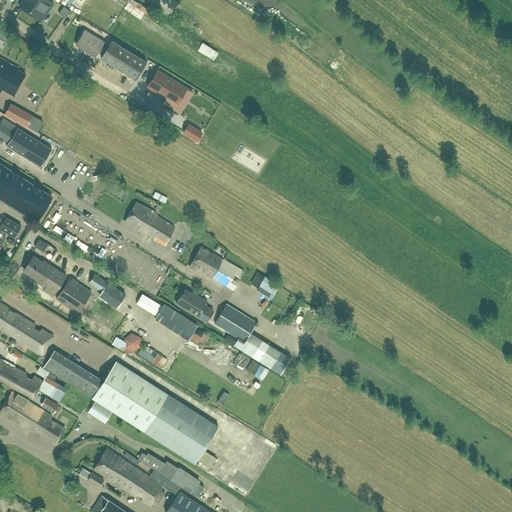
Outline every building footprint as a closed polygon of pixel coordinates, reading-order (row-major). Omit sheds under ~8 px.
[(53,3),(48,0),(23,0),(19,6),(24,10),(24,12),(32,17),(34,16),(41,21),(53,3)] [(59,13),(65,18),(70,11),(64,6),(59,13)] [(0,29),(0,39),(6,42),(9,35),(0,29)] [(100,59),(135,80),(146,62),(111,40),(108,46),(103,43),(104,42),(85,30),(75,45),(85,51),(86,49),(95,55),(97,52),(102,55),(100,59)] [(207,56),(214,60),(218,52),(217,52),(211,48),(211,47),(202,43),(197,51),(207,56)] [(0,92),(2,89),(13,96),(25,74),(17,69),(18,68),(0,58),(0,92)] [(157,70),(147,86),(167,98),(164,103),(173,109),(180,97),(186,101),(192,92),(157,70)] [(5,114),(27,126),(33,116),(11,103),(5,114)] [(0,122),(0,142),(1,144),(4,139),(8,142),(6,146),(40,167),(41,166),(39,165),(50,148),(51,149),(52,148),(2,119),(0,122)] [(202,136),(189,127),(184,135),(198,143),(202,136)] [(0,198),(36,221),(52,197),(42,191),(42,190),(34,185),(34,186),(20,177),(21,177),(13,171),(12,172),(0,164),(0,198)] [(151,198),(163,204),(166,199),(153,192),(151,198)] [(164,246),(174,227),(156,216),(157,214),(137,203),(125,222),(137,230),(138,229),(144,233),(154,238),(154,240),(164,246)] [(14,238),(21,226),(5,217),(0,225),(0,245),(5,238),(1,235),(4,232),(14,238)] [(33,253),(49,258),(53,247),(36,241),(33,253)] [(224,260),(201,247),(189,267),(198,272),(201,269),(206,272),(206,274),(232,290),(243,272),(225,261),(226,259),(224,258),(224,260)] [(56,294),(67,277),(43,260),(42,262),(33,256),(23,270),(29,274),(28,276),(48,290),(48,289),(56,294)] [(179,272),(182,265),(174,262),(172,269),(179,272)] [(255,280),(249,277),(243,290),(269,302),(277,285),(257,276),(255,280)] [(90,292),(67,277),(56,294),(64,299),(62,302),(77,312),(90,292)] [(17,297),(21,290),(11,284),(7,290),(17,297)] [(193,294),(185,289),(176,303),(184,308),(206,322),(213,311),(205,306),(205,305),(207,302),(193,293),(193,294)] [(162,307),(141,294),(135,304),(156,316),(154,319),(189,340),(186,345),(194,350),(196,347),(199,341),(207,345),(212,337),(204,332),(195,327),(197,325),(164,304),(162,307)] [(91,306),(95,299),(90,296),(86,303),(91,306)] [(40,332),(33,328),(34,325),(0,303),(0,328),(41,355),(53,336),(42,330),(40,332)] [(226,304),(214,324),(243,342),(255,323),(226,304)] [(78,322),(88,330),(92,324),(82,316),(78,322)] [(108,317),(105,324),(114,327),(117,320),(108,317)] [(133,320),(126,328),(134,334),(140,325),(133,320)] [(131,333),(123,337),(124,347),(133,352),(140,347),(140,338),(131,333)] [(269,344),(261,340),(251,356),(258,361),(269,344)] [(14,350),(10,348),(8,352),(11,354),(11,355),(19,360),(22,355),(14,350)] [(96,376),(54,349),(43,367),(92,398),(103,380),(96,376)] [(0,384),(6,388),(11,386),(33,398),(37,389),(42,380),(34,376),(32,379),(26,376),(26,374),(14,367),(15,367),(0,359),(0,384)] [(103,380),(92,398),(144,431),(194,464),(218,426),(167,394),(115,361),(108,373),(103,380)] [(11,392),(0,412),(0,413),(12,421),(13,420),(18,423),(18,424),(30,430),(42,410),(32,404),(33,402),(17,393),(16,394),(11,392)] [(53,412),(57,404),(45,397),(40,404),(46,408),(53,412)] [(88,412),(105,423),(112,412),(95,401),(88,412)] [(42,410),(30,430),(30,431),(35,433),(37,433),(42,435),(42,437),(55,446),(57,442),(65,427),(51,419),(52,416),(42,410)] [(156,505),(164,493),(161,491),(159,484),(106,449),(94,470),(134,496),(137,494),(141,497),(140,500),(149,506),(151,503),(156,505)] [(146,455),(141,452),(138,458),(191,493),(199,481),(178,467),(178,468),(166,461),(165,463),(148,453),(146,455)] [(221,480),(233,486),(244,465),(237,462),(231,474),(226,471),(221,480)] [(99,487),(103,480),(91,473),(87,479),(99,487)] [(211,511),(179,491),(165,511),(211,511)] [(90,511),(126,511),(102,495),(90,511)]
